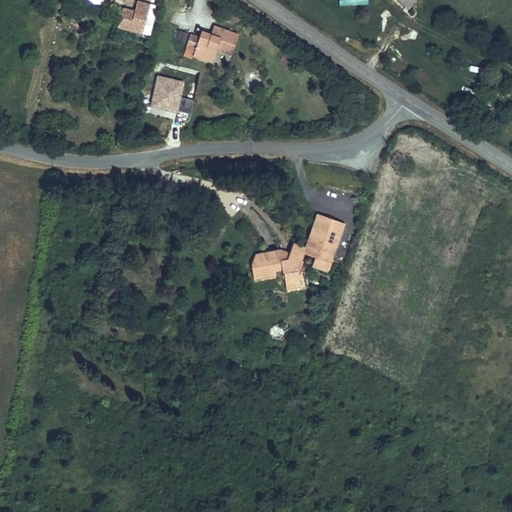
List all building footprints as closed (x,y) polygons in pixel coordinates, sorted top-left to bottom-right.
[(145,0),(136,0),(134,10),(146,13),(149,1),(145,0)] [(414,0),(397,0),(401,10),(417,5),(414,0)] [(121,6),(117,23),(142,30),(146,13),(134,10),(121,6)] [(238,35),(218,27),(216,35),(201,28),(198,35),(189,32),(184,46),(194,50),(192,55),(212,63),(217,50),(231,55),(238,35)] [(185,42),(187,33),(177,30),(175,40),(185,42)] [(178,113),(183,80),(154,76),(150,110),(178,113)] [(319,211),(317,220),(329,224),(332,215),(319,211)] [(281,252),(256,260),(262,273),(253,277),(257,288),(281,282),(279,275),(288,273),(293,294),(307,290),(302,269),(307,253),(321,257),(317,268),(332,272),(338,257),(324,253),(328,242),(338,245),(344,242),(347,233),(337,230),(342,218),(332,215),(329,224),(317,220),(309,242),(297,239),(293,251),(296,260),(284,264),(281,252)] [(351,221),(342,218),(337,230),(347,233),(351,221)] [(338,245),(328,242),(324,253),(338,257),(344,242),(338,245)] [(293,251),(281,252),(284,264),(296,260),(293,251)] [(262,273),(256,260),(252,273),(253,277),(262,273)]
